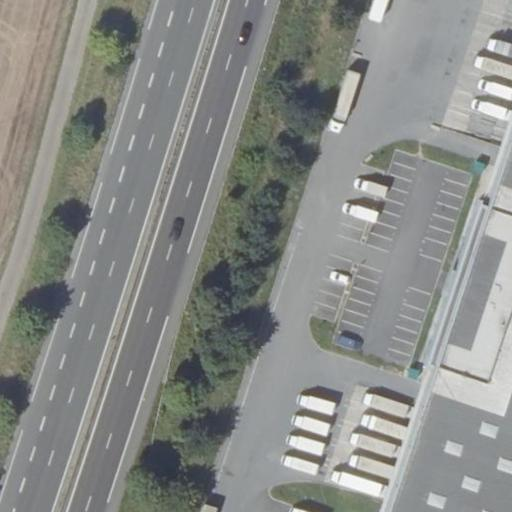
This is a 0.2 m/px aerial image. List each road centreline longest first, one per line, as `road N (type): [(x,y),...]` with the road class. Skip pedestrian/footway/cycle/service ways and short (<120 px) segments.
road 1 (trunk): [(82,511),(244,0)]
road 2 (trunk): [(186,0),(25,511)]
road 3 (unclassified): [(88,0),(0,314)]
